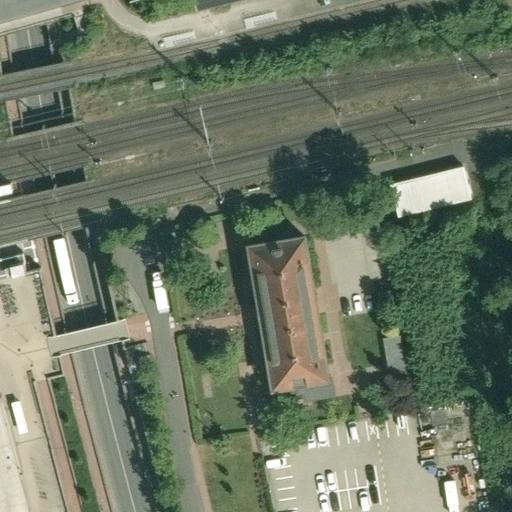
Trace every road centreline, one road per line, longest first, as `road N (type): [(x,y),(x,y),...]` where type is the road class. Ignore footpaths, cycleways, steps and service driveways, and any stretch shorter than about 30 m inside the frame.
road 1 (primary): [(130,511),(21,0)]
road 2 (residential): [(194,511),(138,246)]
